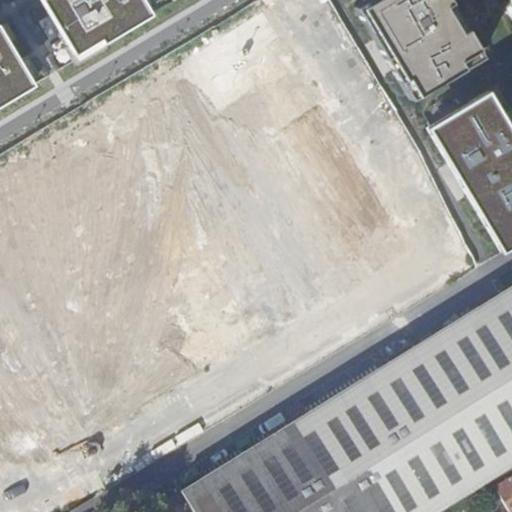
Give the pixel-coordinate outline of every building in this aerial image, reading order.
[(71,53),(73,56),(147,12),(144,6),(139,0),(38,0),(47,13),(71,53)] [(487,65),(446,0),(370,0),(365,3),(426,102),(487,65)] [(0,153),(0,339),(54,443),(410,259),(279,9),(0,153)] [(0,100),(30,82),(28,79),(15,58),(5,40),(0,32),(0,100)] [(511,245),(511,126),(494,94),(432,129),(500,252),(511,245)] [(438,511),(511,466),(511,285),(178,491),(191,511),(438,511)] [(510,511),(511,511),(511,475),(495,486),(510,511)]
